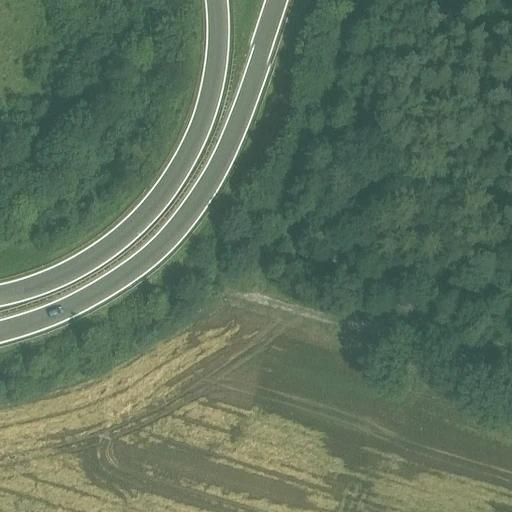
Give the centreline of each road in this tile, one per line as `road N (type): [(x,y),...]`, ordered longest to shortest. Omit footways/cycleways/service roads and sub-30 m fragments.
road 1 (motorway): [(0,333),(74,308),(161,249),(220,166),(281,0)]
road 2 (motorway): [(215,0),(210,94),(175,177),(140,221),(94,259),(0,297)]
